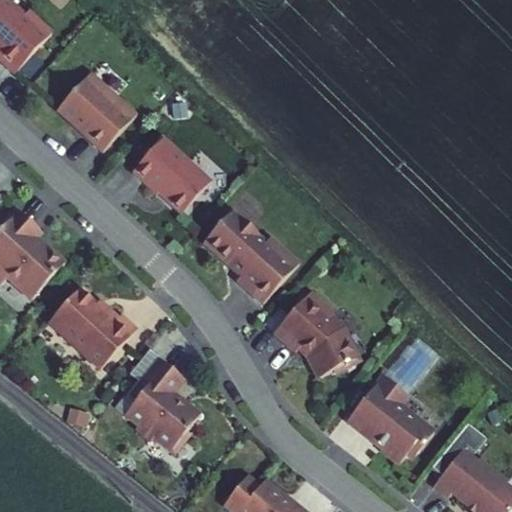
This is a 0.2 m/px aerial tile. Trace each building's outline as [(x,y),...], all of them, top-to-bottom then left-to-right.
[(0,0),(0,60),(16,75),(51,36),(27,14),(24,17),(4,0),(0,0)] [(90,77),(58,111),(84,134),(83,136),(103,155),(137,117),(116,97),(115,99),(90,77)] [(163,142),(132,175),(156,198),(159,194),(167,200),(167,203),(182,216),(210,185),(163,142)] [(3,223),(6,226),(18,213),(15,210),(3,223)] [(41,234),(18,213),(6,226),(0,231),(0,286),(7,279),(31,301),(64,265),(47,250),(45,251),(34,241),(41,234)] [(233,213),(202,246),(227,268),(232,268),(242,277),(239,280),(240,285),(263,306),(299,266),(270,240),(266,244),(233,213)] [(232,268),(227,268),(239,280),(242,277),(232,268)] [(48,324),(100,372),(136,332),(120,318),(115,324),(95,306),(79,291),(48,324)] [(346,335),(345,332),(330,319),(331,317),(331,311),(312,294),(275,334),(296,354),(299,350),(307,357),(311,358),(312,363),(311,364),(311,365),(319,381),(332,374),(333,371),(341,373),(357,364),(346,343),(346,341),(347,340),(347,338),(346,337),(346,335)] [(115,324),(120,318),(101,300),(95,306),(115,324)] [(440,356),(415,337),(374,389),(376,391),(386,380),(407,397),(440,356)] [(159,362),(129,399),(135,403),(124,417),(138,428),(138,434),(147,441),(153,440),(174,456),(186,441),(185,435),(199,417),(173,396),(183,382),(159,362)] [(380,452),(398,466),(406,457),(408,454),(418,453),(433,436),(416,422),(415,417),(400,406),(407,397),(386,380),(376,391),(374,389),(348,421),(371,440),(372,438),(378,443),(382,442),(383,449),(382,449),(380,452)] [(135,403),(129,399),(127,397),(116,410),(124,417),(135,403)] [(444,473),(433,487),(448,498),(451,494),(474,511),(508,511),(511,508),(511,490),(505,486),(507,483),(479,460),(477,463),(462,451),(476,435),(466,427),(435,466),(444,473)] [(372,438),(371,440),(382,449),(383,449),(382,442),(378,443),(372,438)] [(412,461),(418,453),(408,454),(406,457),(412,461)] [(263,485),(263,486),(259,491),(246,480),(228,502),(240,511),(300,511),(289,503),(288,504),(276,495),(273,495),(268,492),(269,492),(269,491),(269,490),(269,489),(269,488),(269,487),(268,486),(268,485),(267,485),(266,485),(265,485),(264,485),(263,485)]
